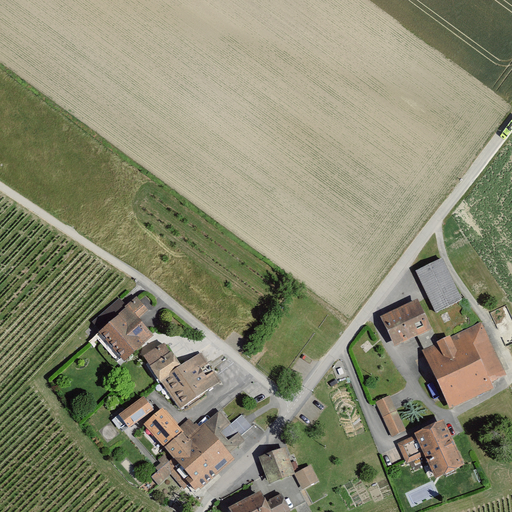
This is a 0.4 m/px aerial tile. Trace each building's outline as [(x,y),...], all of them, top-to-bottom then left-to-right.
[(436,313),(462,300),(441,258),(415,271),(436,313)] [(100,334),(125,362),(154,336),(140,319),(149,311),(137,296),(100,334)] [(393,344),(431,328),(419,301),(381,317),(393,344)] [(270,348),(290,362),(313,332),(293,317),(270,348)] [(422,351),(450,409),(494,388),(491,382),(507,375),(482,322),(451,337),(450,335),(436,342),(437,343),(422,351)] [(144,356),(182,409),(221,382),(201,353),(182,365),(165,343),(144,356)] [(119,415),(130,428),(154,410),(143,396),(119,415)] [(389,436),(406,429),(393,398),(376,405),(389,436)] [(201,496),(254,450),(235,429),(219,411),(198,430),(191,422),(183,429),(163,408),(144,424),(169,454),(157,464),(159,467),(149,477),(162,492),(174,481),(185,488),(190,484),(201,496)] [(432,481),(464,465),(442,420),(393,445),(400,460),(417,451),(432,481)] [(270,482),(295,474),(302,489),(318,482),(311,464),(295,471),(285,447),(259,457),(270,482)] [(230,511),(288,511),(291,511),(282,494),(266,500),(261,491),(229,508),(230,511)]
